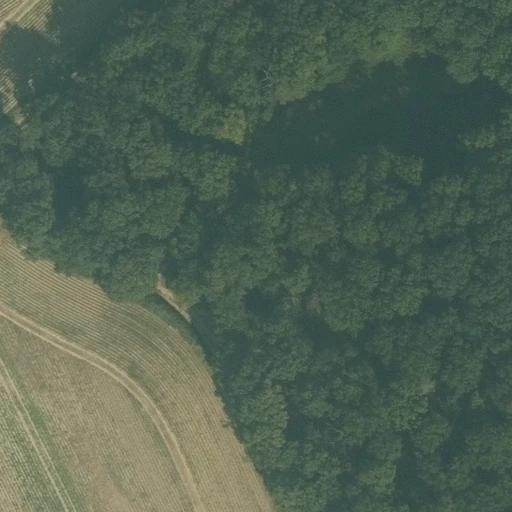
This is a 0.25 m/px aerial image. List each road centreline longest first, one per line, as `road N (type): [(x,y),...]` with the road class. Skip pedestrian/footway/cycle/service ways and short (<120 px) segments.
road 1 (track): [(45,216),(148,275),(206,333),(290,511)]
road 2 (track): [(200,0),(48,118)]
road 3 (track): [(257,140),(148,275)]
